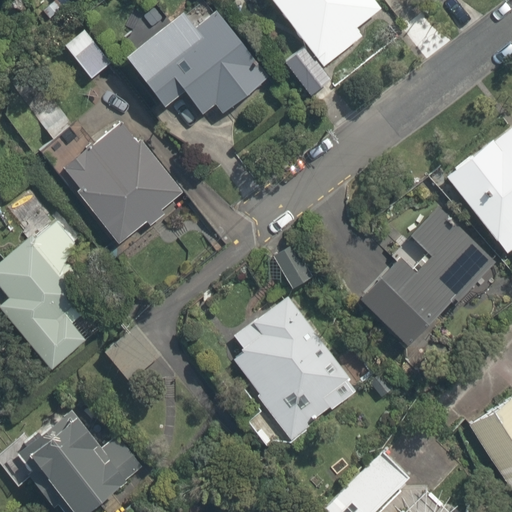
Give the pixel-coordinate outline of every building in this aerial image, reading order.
[(0,0),(0,20),(9,18),(3,0),(0,0)] [(260,0),(307,56),(289,71),(309,95),(326,80),(315,67),(355,34),(350,27),(377,5),(373,0),(260,0)] [(167,8),(107,56),(150,109),(173,91),(192,115),(206,104),(214,114),(265,74),(251,56),(246,59),(205,8),(181,27),(167,8)] [(108,58),(78,25),(54,45),(85,79),(108,58)] [(110,247),(141,221),(147,227),(161,215),(155,209),(177,190),(115,118),(77,150),(81,155),(58,174),(66,184),(61,189),(110,247)] [(511,122),(500,132),(496,127),(437,176),(506,261),(511,255),(511,122)] [(348,295),(393,346),(445,300),(446,301),(487,265),(430,202),(399,230),(423,257),(404,274),(390,258),(348,295)] [(0,321),(42,369),(79,335),(68,322),(76,315),(67,306),(85,290),(58,260),(75,245),(46,212),(0,252),(0,321)] [(237,349),(224,359),(286,441),(355,389),(283,293),(227,336),(237,349)] [(136,328),(98,354),(131,402),(169,376),(136,328)] [(511,396),(511,395),(463,418),(467,426),(505,510),(511,505),(511,396)] [(81,445),(61,416),(10,452),(29,478),(22,483),(40,509),(47,504),(52,511),(69,511),(113,481),(115,484),(150,459),(127,427),(94,450),(88,441),(81,445)] [(460,473),(432,440),(420,451),(448,483),(460,473)] [(349,477),(313,511),(448,511),(415,478),(402,490),(396,484),(375,504),(349,477)]
